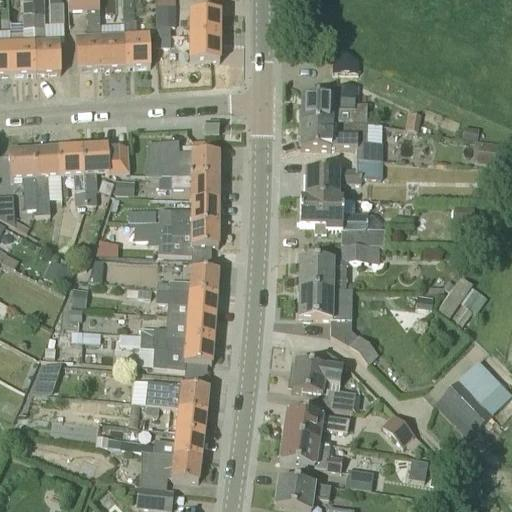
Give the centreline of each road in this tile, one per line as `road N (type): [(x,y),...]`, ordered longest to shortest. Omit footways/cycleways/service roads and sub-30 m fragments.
road 1 (tertiary): [(232,511),(252,334),(262,103)]
road 2 (track): [(252,334),(298,340),(357,373),(492,511)]
road 3 (unclassified): [(0,129),(262,103)]
